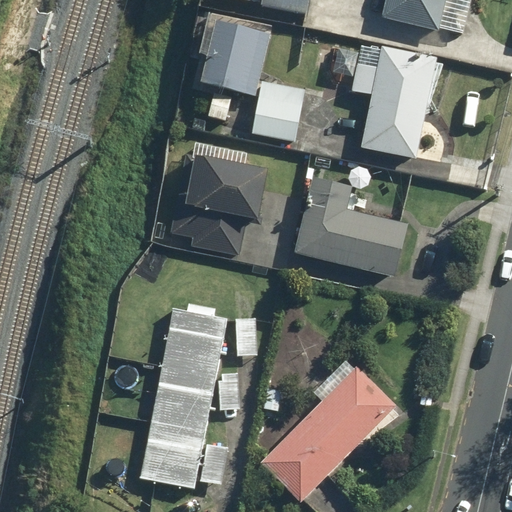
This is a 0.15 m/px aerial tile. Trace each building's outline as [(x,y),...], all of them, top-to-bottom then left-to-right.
[(311,18),(313,0),(258,0),(257,10),(311,18)] [(385,0),(381,18),(440,33),(447,0),(385,0)] [(256,100),(253,136),(295,144),(304,89),(261,82),(270,31),(216,21),(204,89),(214,91),(209,120),(225,123),(230,95),(256,100)] [(371,97),(358,152),(416,166),(440,65),(360,46),(349,92),(371,97)] [(268,174),(186,161),(174,236),(196,239),(194,250),(238,257),(244,223),(259,226),(268,174)] [(295,257),(393,280),(405,228),(345,215),(351,189),(312,180),(295,257)] [(188,314),(172,311),(139,481),(194,491),(196,482),(220,487),(227,453),(201,448),(225,323),(211,320),(213,312),(189,308),(188,314)] [(256,321),(235,321),(235,358),(256,358),(256,321)] [(299,506),(395,410),(347,362),(313,397),(321,404),(259,466),(299,506)] [(242,377),(219,376),(218,411),(240,412),(242,377)]
